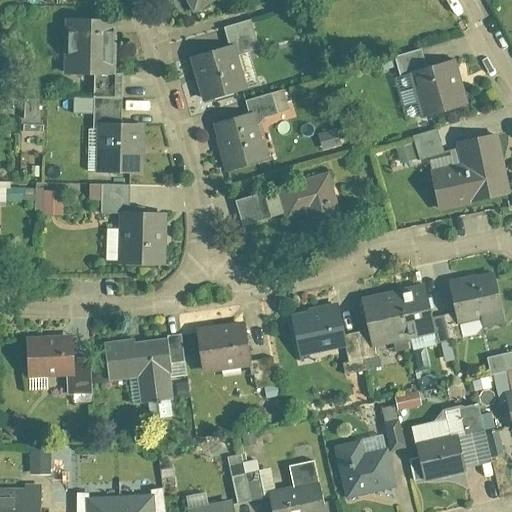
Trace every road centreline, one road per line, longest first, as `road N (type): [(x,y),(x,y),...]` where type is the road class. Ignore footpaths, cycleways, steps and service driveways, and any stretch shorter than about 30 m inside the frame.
road 1 (residential): [(144,0),(210,134),(222,282)]
road 2 (residential): [(511,224),(222,282)]
road 3 (residential): [(222,282),(0,277)]
